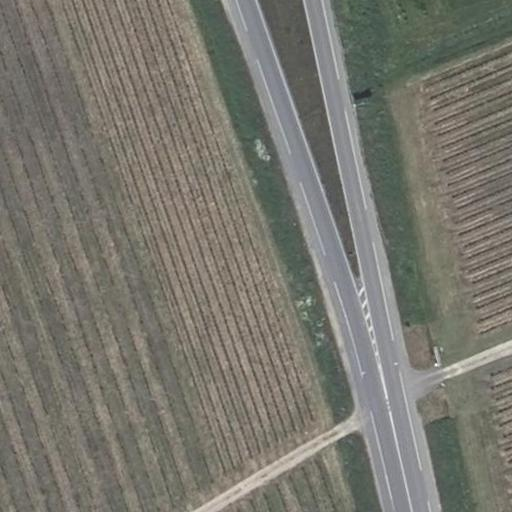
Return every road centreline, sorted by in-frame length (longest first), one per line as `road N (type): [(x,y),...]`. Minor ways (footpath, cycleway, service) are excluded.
road 1 (tertiary): [(247,0),(383,380)]
road 2 (tertiary): [(383,380),(310,0)]
road 3 (tertiary): [(412,511),(383,380)]
